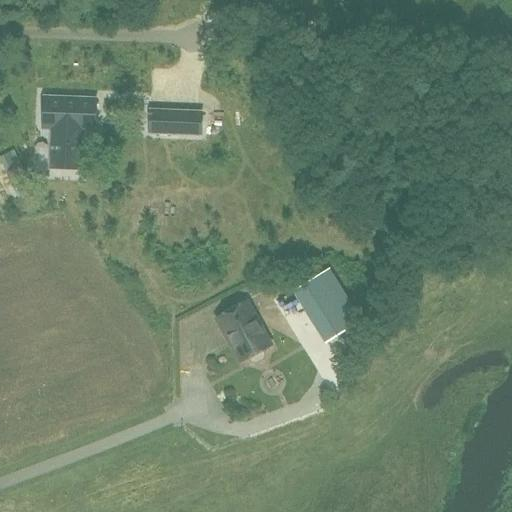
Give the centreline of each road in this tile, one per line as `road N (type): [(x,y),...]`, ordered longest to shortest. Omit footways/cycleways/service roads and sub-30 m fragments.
road 1 (unclassified): [(0,484),(158,427)]
road 2 (unclassified): [(0,19),(157,27)]
